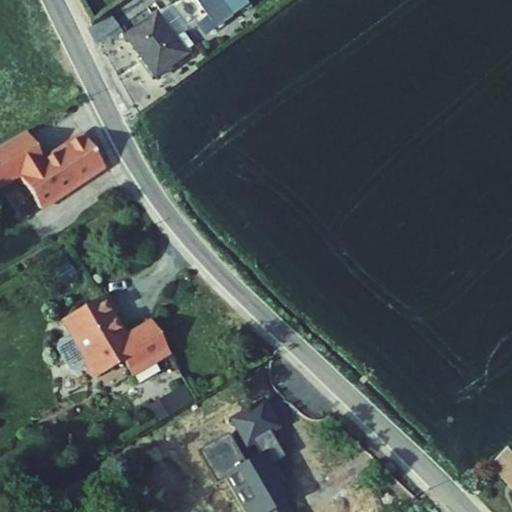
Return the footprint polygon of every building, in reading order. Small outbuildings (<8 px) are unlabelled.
[(200,0),(173,0),(200,38),(219,25),(200,0)] [(141,23),(118,40),(148,81),(175,57),(165,44),(160,48),(141,23)] [(20,134),(0,144),(0,187),(15,177),(39,211),(101,168),(78,136),(39,163),(20,134)] [(119,340),(95,300),(56,323),(78,361),(83,362),(78,369),(85,380),(89,382),(117,365),(127,359),(132,367),(141,363),(145,369),(164,358),(145,325),(119,340)] [(126,380),(145,369),(141,363),(132,367),(127,359),(117,365),(126,380)] [(160,398),(169,415),(196,400),(186,383),(160,398)] [(241,440),(212,469),(256,511),(286,511),(303,495),(241,440)] [(511,444),(491,463),(511,490),(511,444)]
